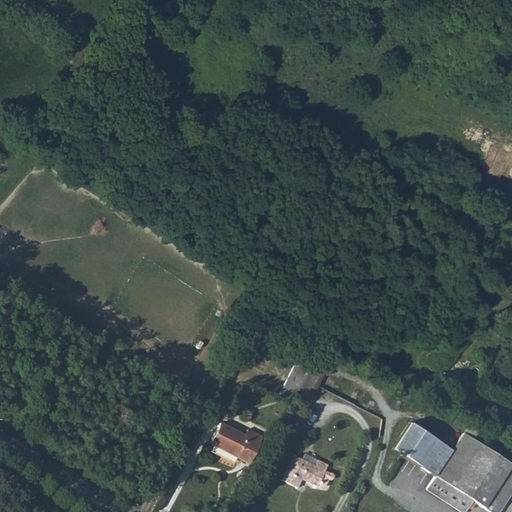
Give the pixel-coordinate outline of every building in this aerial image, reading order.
[(283,393),(292,398),(310,367),(317,354),(307,351),(283,393)] [(292,398),(305,406),(319,380),(323,373),(310,367),(292,398)] [(511,463),(466,431),(453,449),(431,434),(433,431),(425,426),(424,428),(411,419),(394,447),(434,476),(426,487),(463,511),(471,501),(486,511),(497,511),(511,491),(511,463)] [(214,422),(204,442),(222,451),(224,453),(241,461),(254,434),(242,427),(238,434),(214,422)] [(466,431),(511,463),(511,455),(479,433),(480,431),(471,424),(466,431)] [(262,472),(275,479),(280,470),(297,479),(298,477),(303,480),(305,479),(309,472),(312,472),(314,470),(314,468),(312,465),(309,465),(305,463),(309,456),(287,444),(284,451),(275,446),(262,472)]
